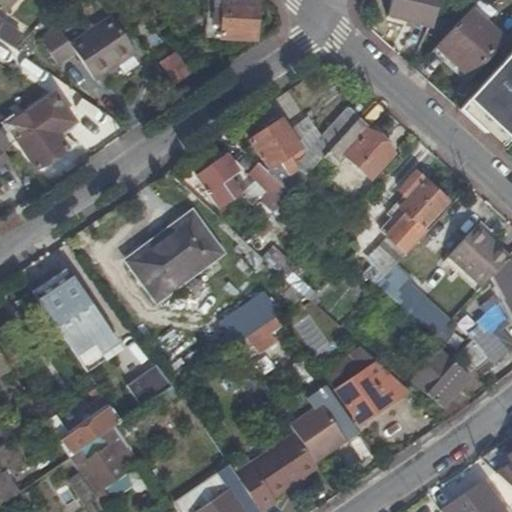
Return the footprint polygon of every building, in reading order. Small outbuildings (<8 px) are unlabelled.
[(258,0),(224,0),(221,30),(256,34),(260,0),(258,0)] [(385,0),(383,13),(430,25),(437,0),(385,0)] [(83,48),(97,70),(138,43),(114,7),(74,35),(83,48)] [(466,7),(431,45),(463,77),(500,38),(466,7)] [(16,28),(0,17),(0,37),(7,42),(16,28)] [(65,21),(53,30),(70,55),(71,56),(83,48),(74,35),(65,21)] [(155,28),(148,33),(177,77),(194,66),(180,45),(170,52),(155,28)] [(485,87),(509,109),(511,105),(511,60),(511,59),(485,87)] [(49,94),(23,112),(30,124),(40,138),(52,130),(68,120),(49,94)] [(312,143),(323,153),(353,121),(360,113),(349,103),(312,143)] [(303,141),(284,112),(250,136),(268,163),(264,166),(288,189),(300,177),(296,175),(292,171),(289,173),(279,157),(286,154),(289,158),(300,151),(298,145),(303,141)] [(323,153),(319,157),(332,168),(344,154),(370,177),(393,151),(394,150),(368,127),(365,130),(353,121),(323,153)] [(40,138),(30,124),(11,134),(29,160),(32,166),(64,147),(52,130),(40,138)] [(0,154),(1,154),(9,148),(0,137),(0,154)] [(195,171),(205,187),(219,178),(236,166),(225,151),(195,171)] [(264,166),(256,159),(247,168),(272,191),(252,212),(260,219),(271,207),(288,189),(264,166)] [(446,197),(414,169),(397,189),(404,196),(396,205),(402,211),(383,232),(388,237),(369,258),(377,266),(371,273),(377,280),(393,263),(424,230),(420,227),(446,197)] [(219,178),(205,187),(215,200),(227,192),(219,178)] [(260,219),(242,237),(284,276),(290,271),(292,267),(260,237),(280,215),(271,207),(260,219)] [(194,218),(189,211),(124,257),(128,265),(194,218)] [(219,251),(194,218),(128,265),(154,298),(219,251)] [(475,224),(447,253),(480,284),(489,275),(503,260),(508,255),(475,224)] [(511,267),(503,260),(489,275),(511,321),(511,283),(511,284),(511,283),(511,267)] [(393,263),(377,280),(435,331),(448,317),(409,282),(411,279),(393,263)] [(59,276),(31,295),(60,337),(93,315),(81,297),(76,301),(59,276)] [(496,297),(491,290),(480,300),(483,305),(476,312),(480,319),(468,329),(470,332),(458,346),(473,364),(486,351),(491,356),(511,339),(511,338),(498,325),(505,321),(497,307),(498,304),(496,301),(496,297)] [(16,356),(0,332),(0,361),(3,366),(16,356)] [(239,352),(252,343),(245,334),(233,342),(239,352)] [(434,342),(403,375),(437,405),(467,371),(434,342)] [(400,391),(368,361),(332,383),(354,419),(400,391)] [(122,385),(137,407),(168,386),(153,364),(122,385)] [(40,422),(64,457),(98,433),(110,425),(116,421),(94,387),(85,393),(96,409),(61,433),(50,417),(40,422)] [(320,402),(287,424),(293,433),(312,462),(345,440),(320,402)] [(96,490),(136,464),(110,425),(98,433),(104,443),(70,465),(75,474),(92,498),(99,508),(105,504),(96,490)] [(312,462),(293,433),(233,475),(257,510),(272,499),(270,495),(314,464),(312,462)] [(509,459),(491,443),(476,454),(497,472),(509,459)] [(0,447),(0,468),(2,471),(16,461),(9,451),(5,454),(0,447)] [(0,500),(15,490),(2,471),(0,471),(0,500)] [(75,474),(65,481),(80,503),(81,504),(92,498),(75,474)] [(451,498),(461,511),(502,511),(479,477),(451,498)] [(238,511),(222,489),(187,511),(238,511)] [(461,511),(451,498),(434,510),(435,511),(461,511)]
